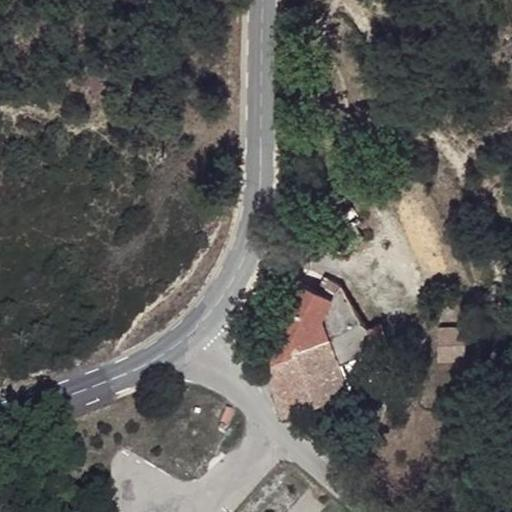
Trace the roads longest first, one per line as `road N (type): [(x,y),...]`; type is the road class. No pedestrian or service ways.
road 1 (secondary): [(189,336),(222,302),(254,207),(260,0)]
road 2 (tertiary): [(370,511),(276,429),(189,336)]
